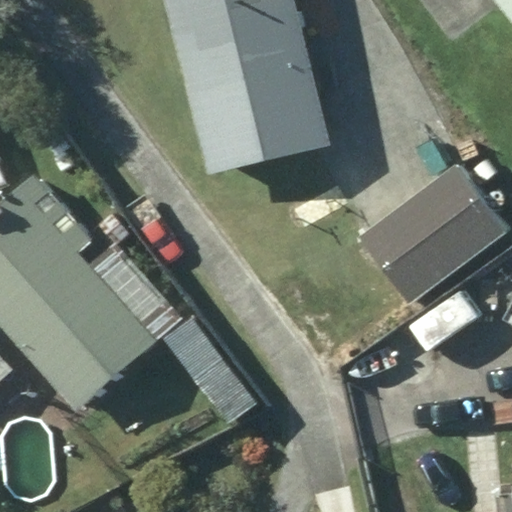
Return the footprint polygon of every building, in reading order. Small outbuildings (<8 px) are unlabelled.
[(187,0),(229,179),(349,151),(314,0),(187,0)] [(55,102),(29,119),(51,152),(77,135),(55,102)] [(0,145),(0,187),(14,182),(0,145)] [(511,220),(471,169),(379,242),(430,305),(511,239),(511,220)] [(52,179),(0,224),(0,308),(92,414),(193,326),(128,252),(108,269),(95,254),(108,243),(52,179)] [(0,343),(0,395),(26,372),(0,343)] [(215,384),(245,426),(272,406),(242,364),(215,384)]
